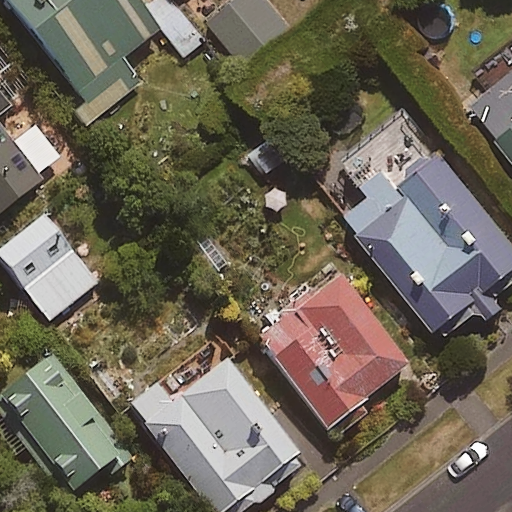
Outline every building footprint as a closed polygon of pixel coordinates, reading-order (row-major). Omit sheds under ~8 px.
[(137,82),(117,57),(156,27),(179,56),(200,40),(169,0),(143,0),(139,4),(136,0),(3,0),(93,115),(137,82)] [(289,22),(270,0),(229,0),(208,17),(242,59),(289,22)] [(511,39),(475,68),(485,82),(468,95),(511,152),(511,39)] [(0,211),(37,182),(0,135),(0,109),(6,105),(0,97),(0,211)] [(267,129),(245,148),(281,191),(304,172),(267,129)] [(354,173),(367,190),(344,208),(430,321),(467,292),(483,313),(502,299),(489,281),(511,263),(511,229),(440,135),(392,172),(378,154),(354,173)] [(0,262),(44,318),(94,279),(72,252),(80,246),(61,222),(53,228),(38,209),(0,239),(0,262)] [(323,424),(327,420),(336,431),(364,409),(356,398),(403,361),(330,268),(249,331),(323,424)] [(117,444),(40,346),(0,376),(0,419),(57,492),(117,444)] [(113,399),(130,385),(102,350),(74,372),(102,407),(113,399)] [(130,385),(113,399),(204,511),(235,511),(247,503),(301,459),(215,352),(162,395),(145,373),(130,385)]
